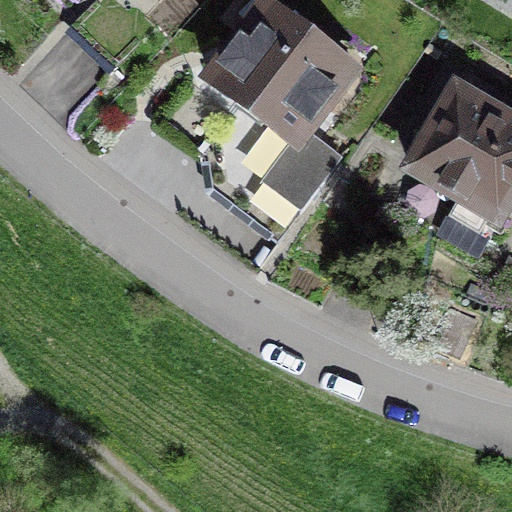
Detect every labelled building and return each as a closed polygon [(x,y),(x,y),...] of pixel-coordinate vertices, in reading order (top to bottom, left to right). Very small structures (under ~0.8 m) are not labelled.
[(116,69),(156,27),(126,0),(80,0),(63,19),(116,69)] [(179,0),(126,0),(156,27),(179,0)] [(360,65),(274,0),(269,0),(208,81),(243,108),(233,122),(202,160),(190,177),(275,242),(339,159),(307,135),(360,65)] [(160,125),(202,160),(233,122),(191,87),(160,125)] [(511,254),(511,133),(453,101),(397,201),(508,262),(511,254)]
